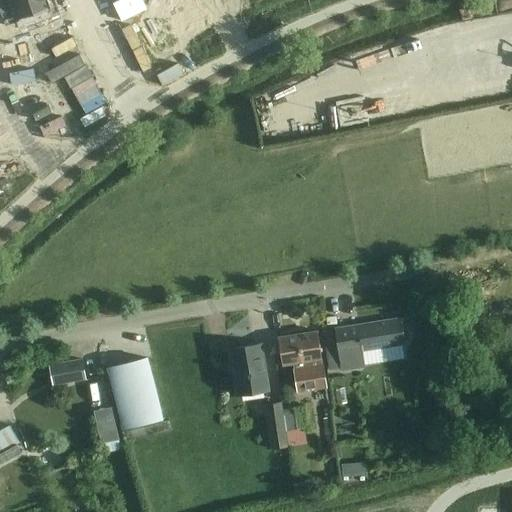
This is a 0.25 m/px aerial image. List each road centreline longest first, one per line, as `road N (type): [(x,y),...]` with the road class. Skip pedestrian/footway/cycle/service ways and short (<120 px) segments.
road 1 (residential): [(0,347),(443,267)]
road 2 (residential): [(139,113),(269,42),(374,0)]
road 3 (residential): [(0,225),(139,113)]
road 4 (residential): [(74,0),(139,113)]
